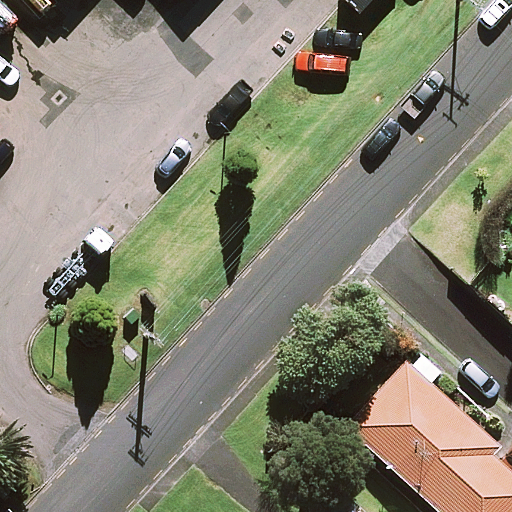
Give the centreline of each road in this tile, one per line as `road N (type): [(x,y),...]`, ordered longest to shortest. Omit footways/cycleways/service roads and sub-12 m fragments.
road 1 (residential): [(350,221),(68,511)]
road 2 (unknown): [(0,277),(125,106),(147,38)]
road 3 (residential): [(511,44),(350,221)]
road 4 (residential): [(350,221),(511,372)]
road 5 (unknown): [(102,477),(0,380)]
